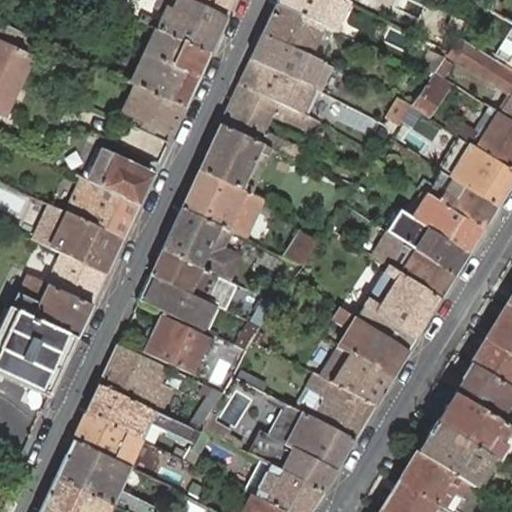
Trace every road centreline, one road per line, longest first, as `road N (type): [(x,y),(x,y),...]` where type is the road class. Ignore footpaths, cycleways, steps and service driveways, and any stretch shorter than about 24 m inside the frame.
road 1 (residential): [(21,511),(260,0)]
road 2 (residential): [(333,511),(511,221)]
